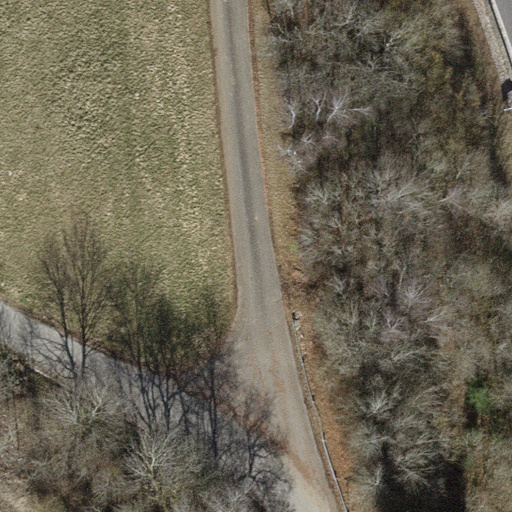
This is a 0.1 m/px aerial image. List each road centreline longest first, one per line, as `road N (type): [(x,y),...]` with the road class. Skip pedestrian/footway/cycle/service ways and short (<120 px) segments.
road 1 (track): [(297,469),(262,270),(233,0)]
road 2 (unclassified): [(312,511),(297,469),(0,323)]
